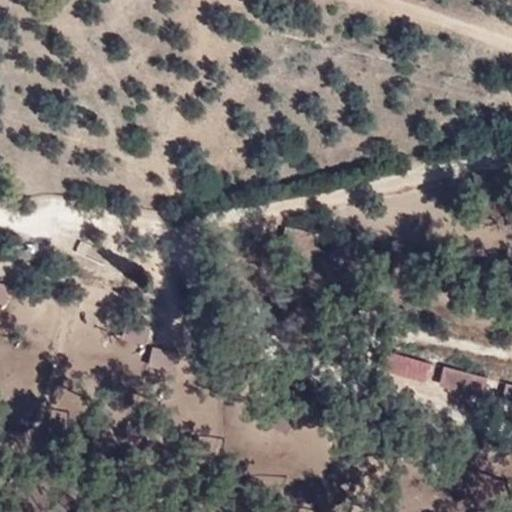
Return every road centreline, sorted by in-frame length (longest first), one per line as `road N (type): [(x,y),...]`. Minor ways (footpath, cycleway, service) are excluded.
road 1 (track): [(511,436),(266,345),(187,225),(511,150)]
road 2 (track): [(187,225),(0,218)]
